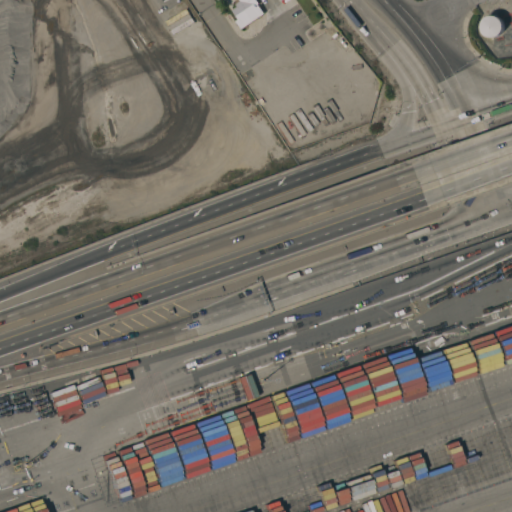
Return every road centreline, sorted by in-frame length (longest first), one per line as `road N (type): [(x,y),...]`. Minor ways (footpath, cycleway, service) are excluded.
road 1 (motorway): [(0,348),(421,199)]
road 2 (motorway): [(413,173),(0,321)]
road 3 (motorway): [(451,124),(98,256)]
road 4 (motorway): [(0,376),(248,305)]
road 5 (motorway): [(248,305),(486,217)]
road 6 (residential): [(381,42),(402,91),(394,131),(268,192)]
road 7 (residential): [(451,124),(453,97),(383,0)]
